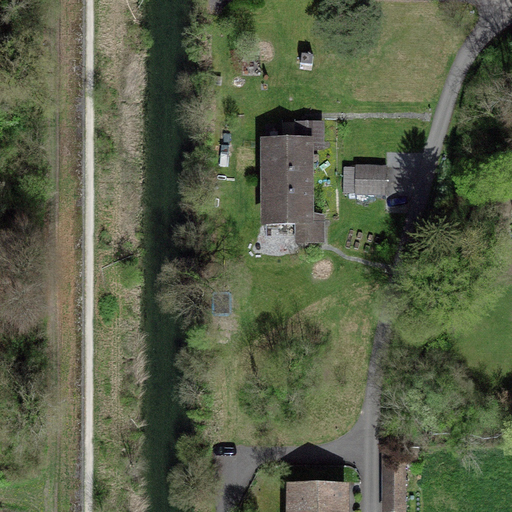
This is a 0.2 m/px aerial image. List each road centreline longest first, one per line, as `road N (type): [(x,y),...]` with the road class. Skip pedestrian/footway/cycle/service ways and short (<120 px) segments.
road 1 (residential): [(511,21),(460,59),(373,366),(372,511)]
road 2 (residential): [(511,3),(370,0)]
